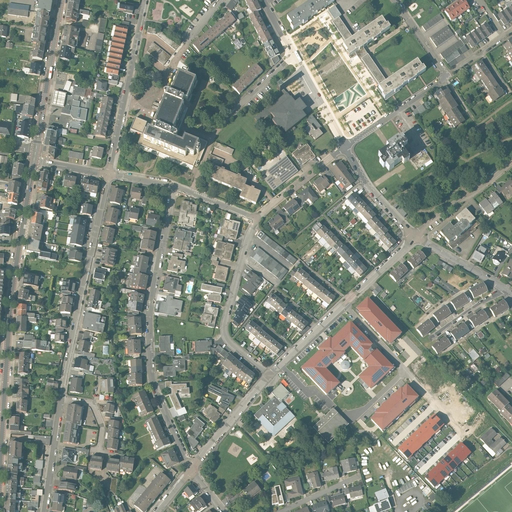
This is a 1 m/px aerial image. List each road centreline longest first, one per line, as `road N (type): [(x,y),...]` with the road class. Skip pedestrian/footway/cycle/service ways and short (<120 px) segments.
road 1 (tertiary): [(0,477),(13,278),(35,160)]
road 2 (residential): [(190,469),(152,377),(149,349),(149,309),(175,188)]
road 3 (residential): [(63,398),(108,175)]
road 4 (residential): [(108,175),(145,0)]
road 5 (residential): [(345,146),(262,0)]
road 6 (tertiary): [(36,150),(61,0)]
road 7 (residential): [(435,403),(344,305)]
road 8 (residential): [(445,77),(345,146)]
road 9 (residential): [(511,164),(416,236)]
